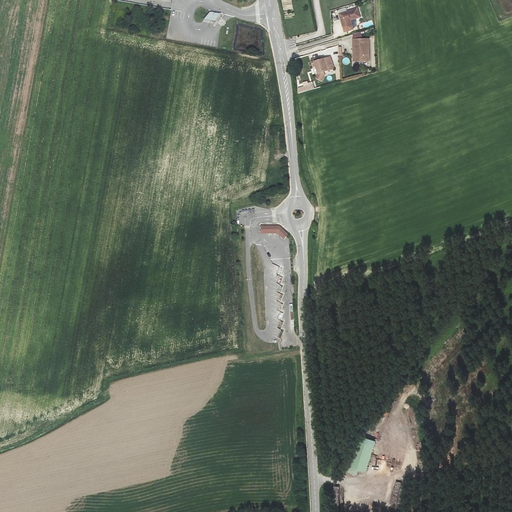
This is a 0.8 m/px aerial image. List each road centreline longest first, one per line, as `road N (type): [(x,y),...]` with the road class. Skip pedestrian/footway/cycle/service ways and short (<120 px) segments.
road 1 (unclassified): [(300,224),(315,511)]
road 2 (unclassified): [(270,0),(297,203)]
road 3 (track): [(511,459),(393,479),(314,478)]
